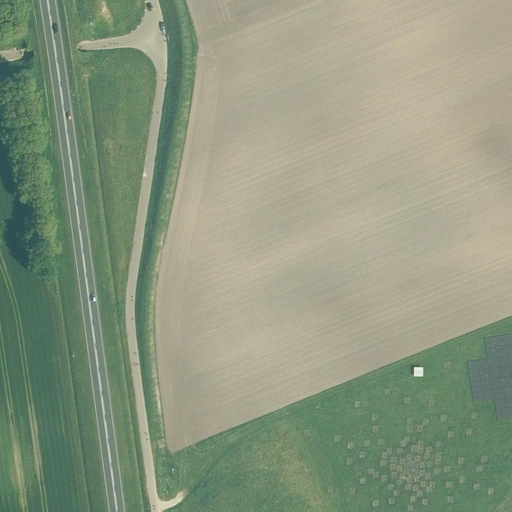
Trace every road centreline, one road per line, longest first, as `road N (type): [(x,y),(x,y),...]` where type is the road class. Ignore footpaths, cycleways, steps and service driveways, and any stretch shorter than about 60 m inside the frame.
road 1 (trunk): [(116,511),(47,0)]
road 2 (unclassified): [(154,511),(130,308),(163,69),(160,37)]
road 3 (tertiary): [(0,57),(160,37)]
